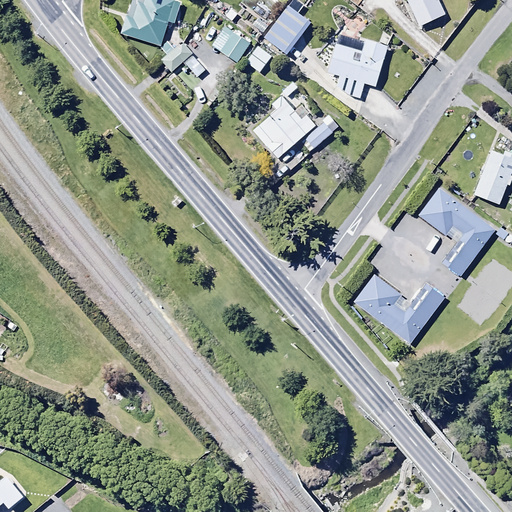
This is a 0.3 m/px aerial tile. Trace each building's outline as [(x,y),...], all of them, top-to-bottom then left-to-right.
[(166,7),(146,0),(129,0),(116,38),(151,51),(166,7)] [(435,0),(398,0),(413,33),(445,19),(435,0)] [(284,56),(310,23),(288,5),(262,39),(284,56)] [(248,50),(221,33),(208,53),(234,70),(248,50)] [(366,109),(386,49),(349,36),(329,96),(366,109)] [(180,48),(157,66),(167,79),(180,68),(193,84),(202,76),(180,48)] [(268,63),(254,52),(241,68),(256,79),(268,63)] [(314,124),(296,102),(251,139),(269,161),(314,124)] [(301,151),(306,158),(330,139),(329,138),(335,133),(326,121),(318,127),(320,130),(301,144),(304,148),(301,151)] [(507,182),(511,169),(511,161),(501,157),(500,161),(486,156),(469,202),(495,212),(503,191),(506,192),(509,183),(507,182)] [(495,235),(437,192),(415,222),(453,251),(440,269),(459,283),(495,235)] [(370,280),(352,304),(406,343),(439,298),(427,290),(412,311),(370,280)]
